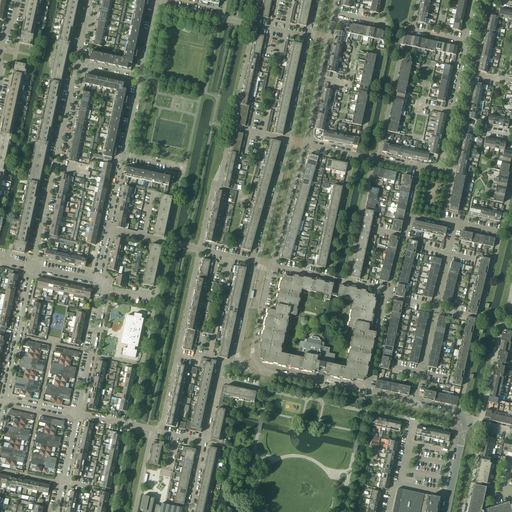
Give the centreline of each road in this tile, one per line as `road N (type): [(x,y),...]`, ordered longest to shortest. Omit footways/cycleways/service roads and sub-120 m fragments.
road 1 (residential): [(32,266),(75,65)]
road 2 (residential): [(156,5),(311,36)]
road 3 (residential): [(254,260),(107,228)]
road 4 (residential): [(4,398),(32,266)]
road 5 (residential): [(467,41),(438,171)]
road 6 (residential): [(77,414),(104,288)]
road 7 (residential): [(460,125),(487,0)]
road 8 (residential): [(284,139),(254,260)]
road 9 (residential): [(270,263),(303,143)]
road 10 (residential): [(253,355),(261,367),(365,394)]
